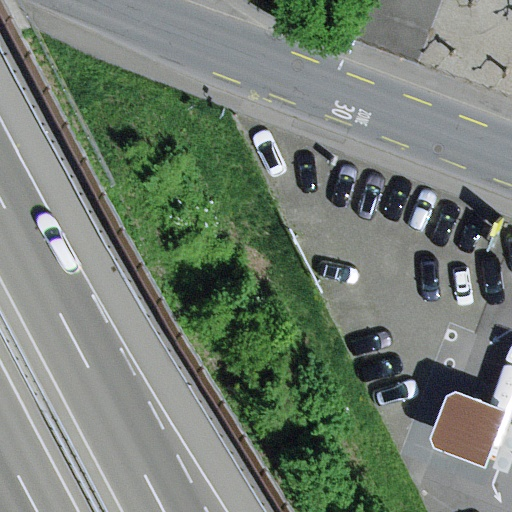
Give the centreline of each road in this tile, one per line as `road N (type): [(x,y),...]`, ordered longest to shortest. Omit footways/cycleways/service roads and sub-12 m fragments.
road 1 (tertiary): [(150,21),(511,159)]
road 2 (motorway): [(158,511),(0,207)]
